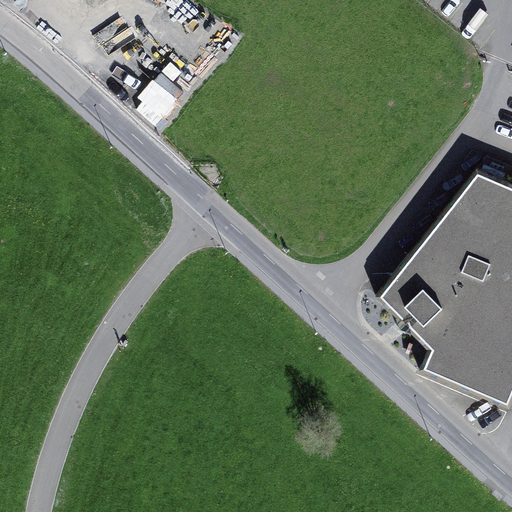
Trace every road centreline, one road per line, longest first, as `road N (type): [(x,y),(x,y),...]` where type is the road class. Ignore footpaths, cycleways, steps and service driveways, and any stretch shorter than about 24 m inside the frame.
road 1 (residential): [(212,207),(124,314),(80,386),(40,511)]
road 2 (residential): [(322,307),(491,105),(506,69)]
road 3 (residential): [(0,22),(212,207)]
road 4 (residential): [(322,307),(511,478)]
road 5 (residential): [(212,207),(322,307)]
